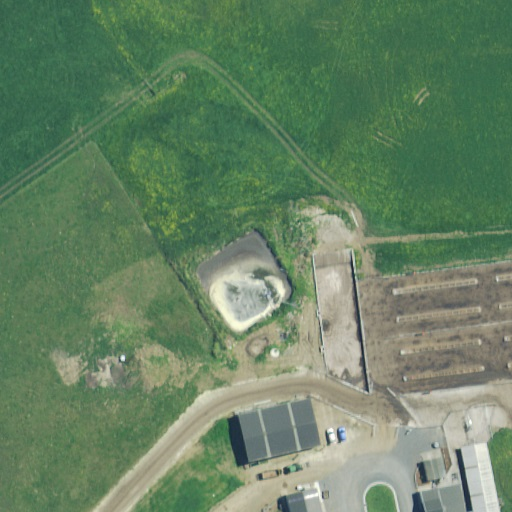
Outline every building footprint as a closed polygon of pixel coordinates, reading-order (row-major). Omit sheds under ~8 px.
[(137,69),(97,97),(116,124),(156,96),(137,69)] [(320,446),(310,399),(237,415),(247,462),(320,446)] [(499,511),(486,443),(460,448),(472,511),(499,511)] [(445,477),(441,458),(422,462),(426,481),(445,477)] [(461,511),(456,486),(419,493),(423,511),(461,511)] [(319,511),(314,490),(286,497),(289,511),(319,511)]
